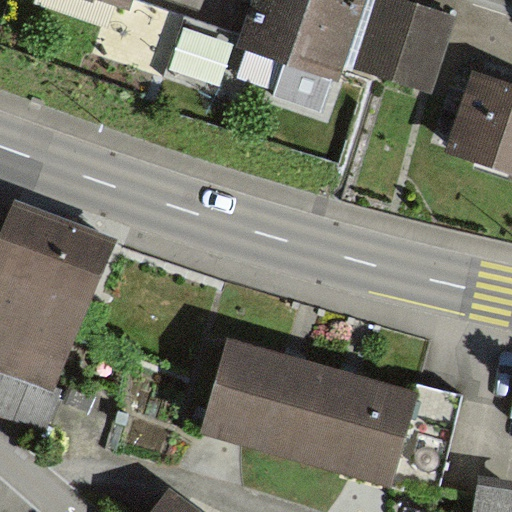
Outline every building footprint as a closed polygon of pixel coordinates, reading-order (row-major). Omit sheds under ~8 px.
[(84,0),(131,15),(135,0),(84,0)] [(259,0),(241,55),(285,69),(275,99),(319,113),(329,85),(339,88),(345,68),(368,0),(259,0)] [(452,19),(393,0),(368,0),(345,68),(430,94),(452,19)] [(511,93),(472,81),(447,158),(511,178),(511,93)] [(13,207),(0,240),(0,367),(53,388),(109,243),(13,207)] [(298,466),(323,376),(228,349),(202,439),(298,466)] [(464,393),(416,379),(410,401),(323,376),(298,466),(432,504),(464,393)] [(474,511),(511,511),(511,487),(479,483),(474,511)] [(186,511),(171,500),(161,511),(186,511)]
